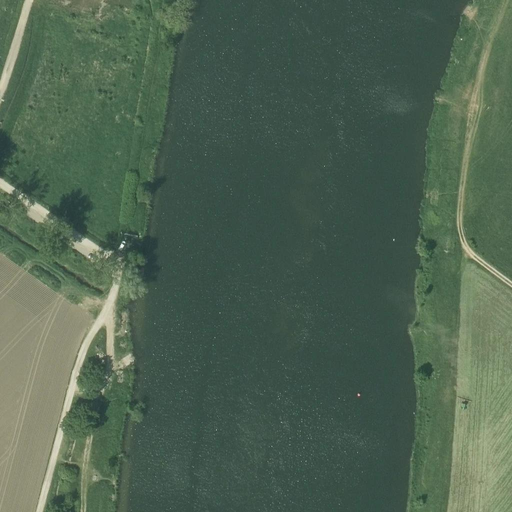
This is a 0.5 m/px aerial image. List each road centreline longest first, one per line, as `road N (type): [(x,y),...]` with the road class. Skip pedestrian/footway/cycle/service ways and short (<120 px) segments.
road 1 (track): [(511,286),(463,245),(459,199),(484,57),(506,0)]
road 2 (track): [(119,264),(132,237),(167,0)]
road 3 (track): [(42,511),(86,349),(107,320),(119,264)]
road 4 (track): [(119,264),(0,182)]
